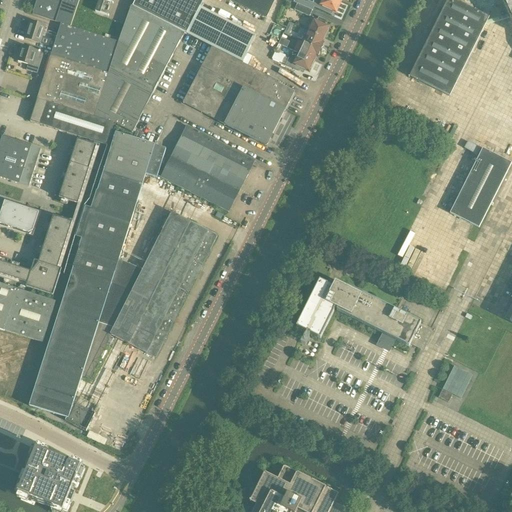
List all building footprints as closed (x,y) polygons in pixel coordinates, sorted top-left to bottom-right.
[(70,27),(78,1),(73,0),(61,0),(61,1),(58,0),(36,0),(32,14),(61,24),(70,27)] [(98,0),(94,12),(107,16),(113,0),(98,0)] [(137,0),(134,7),(184,32),(242,62),(254,38),(254,35),(199,7),(202,0),(137,0)] [(227,0),(266,18),(274,0),(227,0)] [(335,13),(340,1),(337,0),(319,0),(317,6),(322,8),(321,10),(326,13),(327,10),(335,13)] [(449,97),(488,18),(450,0),(448,0),(410,77),(449,97)] [(511,0),(501,0),(511,23),(511,0)] [(311,11),(296,4),(293,10),(309,17),(311,11)] [(134,7),(131,5),(94,116),(113,123),(113,121),(132,131),(184,32),(134,7)] [(311,18),(306,31),(323,38),(329,26),(322,23),(323,20),(318,18),(316,20),(311,18)] [(40,44),(44,30),(45,27),(30,22),(24,39),(40,44)] [(283,33),(286,34),(288,35),(293,24),(288,22),(283,33)] [(117,42),(61,24),(50,56),(107,74),(117,42)] [(322,42),(323,38),(306,31),(301,42),(319,50),(320,47),(321,47),(322,45),(322,44),(323,43),(322,42)] [(278,44),(282,46),(286,48),(289,42),(280,38),(278,44)] [(318,53),(319,50),(301,42),(296,53),(314,60),(315,57),(316,57),(317,56),(318,55),(318,54),(318,53)] [(43,53),(22,47),(17,61),(28,65),(26,70),(37,73),(43,53)] [(278,84),(279,82),(211,48),(183,102),(266,146),(289,99),(289,98),(292,92),(278,84)] [(284,56),(275,51),(271,59),(272,59),(272,60),(278,63),(278,62),(281,63),(284,56)] [(308,73),(314,60),(296,53),(293,59),(290,57),(289,59),(288,59),(285,65),(300,72),(301,69),(308,73)] [(107,74),(50,56),(37,100),(93,117),(107,74)] [(37,100),(30,122),(106,146),(113,123),(37,100)] [(228,212),(238,192),(253,161),(186,127),(160,178),(228,212)] [(82,239),(30,406),(67,418),(66,421),(86,432),(95,416),(73,405),(98,323),(114,328),(143,270),(118,260),(145,174),(156,178),(165,149),(115,133),(91,209),(86,208),(77,237),(82,239)] [(40,149),(1,137),(0,141),(0,178),(10,181),(19,184),(28,187),(40,149)] [(97,147),(78,141),(59,199),(78,205),(97,147)] [(478,148),(468,143),(464,149),(474,155),(478,148)] [(449,214),(470,225),(478,229),(511,164),(482,149),(449,214)] [(38,212),(4,201),(0,213),(0,224),(28,233),(33,231),(38,212)] [(216,236),(171,213),(143,270),(114,328),(110,335),(155,357),(205,257),(206,258),(210,251),(208,250),(216,236)] [(31,272),(0,262),(0,275),(27,284),(26,288),(53,296),(62,270),(58,269),(72,224),(53,217),(39,263),(32,271),(31,271),(31,272)] [(420,324),(395,311),(348,287),(348,289),(335,282),(332,288),(319,281),(296,328),(320,340),(334,313),(333,312),(335,309),(337,310),(336,312),(408,348),(410,344),(421,349),(429,332),(419,327),(420,324)] [(55,302),(37,295),(0,283),(0,329),(3,331),(14,334),(24,337),(42,343),(55,302)] [(472,375),(454,367),(442,390),(460,399),(472,375)] [(452,396),(442,391),(438,399),(447,404),(452,396)] [(37,451),(34,458),(0,444),(0,479),(22,488),(19,495),(59,511),(64,511),(82,469),(37,451)] [(296,511),(298,510),(301,511),(329,511),(338,494),(283,466),(277,479),(264,472),(249,502),(256,505),(252,511),(296,511)] [(237,494),(228,489),(225,494),(234,499),(237,494)]
